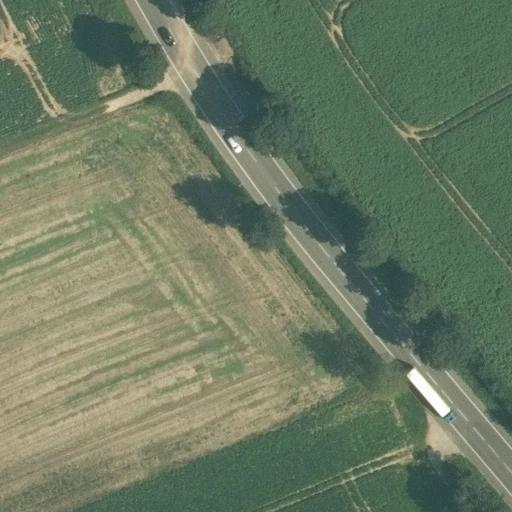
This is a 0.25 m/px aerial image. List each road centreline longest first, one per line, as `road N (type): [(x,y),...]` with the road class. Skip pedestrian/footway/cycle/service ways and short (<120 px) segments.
road 1 (secondary): [(511,471),(270,185),(153,0)]
road 2 (track): [(194,68),(0,151)]
